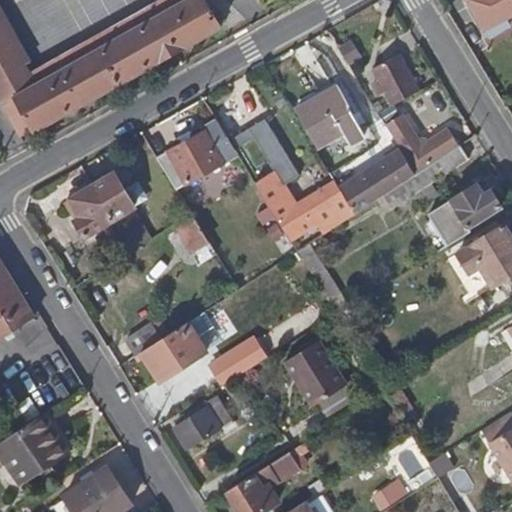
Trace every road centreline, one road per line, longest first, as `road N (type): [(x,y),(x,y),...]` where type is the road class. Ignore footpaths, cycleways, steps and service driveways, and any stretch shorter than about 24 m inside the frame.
road 1 (residential): [(0,190),(340,0)]
road 2 (residential): [(186,511),(0,203)]
road 3 (residential): [(511,152),(418,0)]
